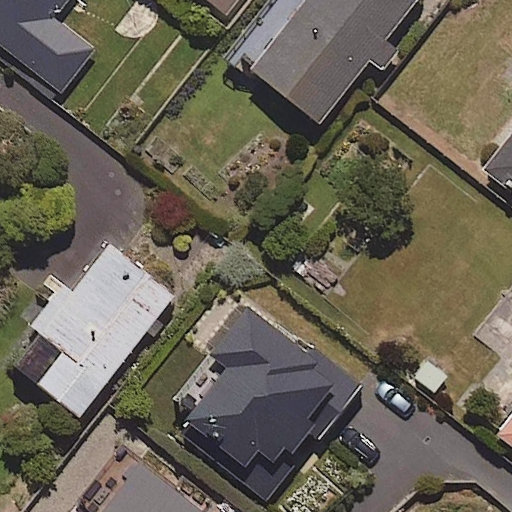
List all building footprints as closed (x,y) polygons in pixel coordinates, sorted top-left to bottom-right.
[(0,0),(0,47),(58,92),(90,50),(49,18),(62,0),(0,0)] [(203,0),(223,15),(234,0),(203,0)] [(409,0),(295,0),(242,67),(313,123),(364,59),(378,69),(395,48),(381,36),(409,0)] [(511,126),(479,169),(511,195),(511,126)] [(168,293),(103,242),(67,288),(57,281),(23,324),(56,350),(30,383),(72,416),(168,293)] [(174,424),(238,470),(252,449),(265,459),(275,445),(286,452),(304,426),(319,436),(356,384),(306,348),(302,354),(235,306),(201,354),(216,364),(174,424)] [(511,413),(495,436),(511,449),(511,413)] [(201,511),(131,459),(91,511),(201,511)]
